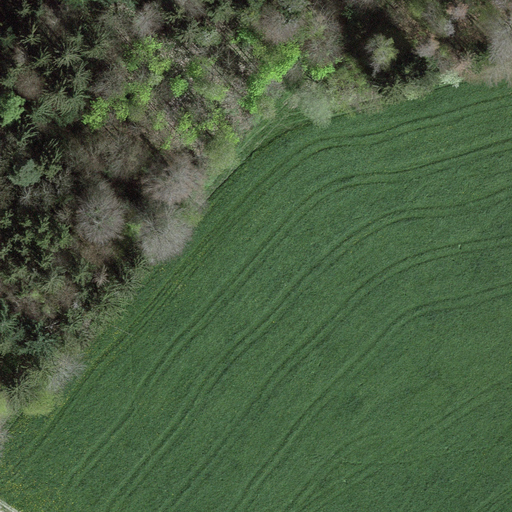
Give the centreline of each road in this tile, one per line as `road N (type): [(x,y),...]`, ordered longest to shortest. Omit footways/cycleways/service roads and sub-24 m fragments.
road 1 (track): [(0,420),(286,109),(511,44)]
road 2 (track): [(394,0),(286,109)]
